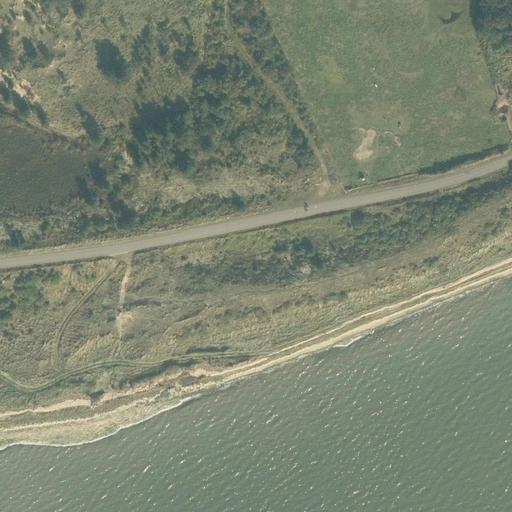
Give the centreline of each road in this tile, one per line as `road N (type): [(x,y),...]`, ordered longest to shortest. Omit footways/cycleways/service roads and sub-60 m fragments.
road 1 (unclassified): [(0,262),(128,247),(511,159)]
road 2 (track): [(0,381),(24,398),(60,378),(53,345),(64,321),(128,247)]
